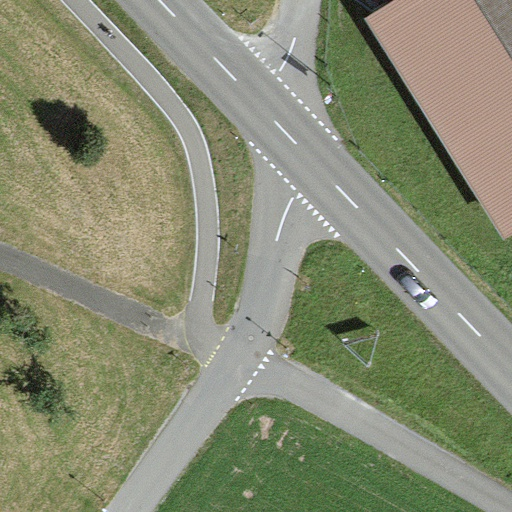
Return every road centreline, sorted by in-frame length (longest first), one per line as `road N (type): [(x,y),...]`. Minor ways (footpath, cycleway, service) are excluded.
road 1 (unclassified): [(121,511),(233,363),(259,309),(284,207),(279,113)]
road 2 (tertiary): [(279,113),(511,372)]
road 3 (tertiary): [(172,0),(279,113)]
